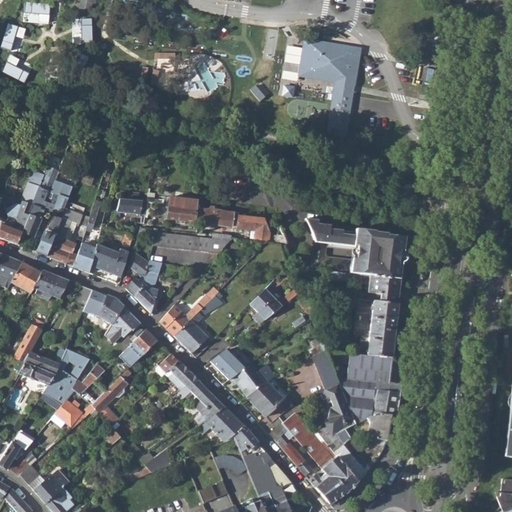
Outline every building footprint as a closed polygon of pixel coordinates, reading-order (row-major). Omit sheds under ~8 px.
[(11,0),(11,9),(22,9),(21,0),(11,0)] [(78,0),(78,7),(96,9),(96,0),(78,0)] [(20,38),(20,47),(35,48),(35,38),(20,38)] [(298,76),(324,80),(324,76),(350,81),(355,52),(312,45),(313,41),(308,41),(307,49),(303,49),(286,46),(281,79),(297,82),(298,76)] [(358,49),(313,41),(312,45),(355,52),(350,81),(324,76),(324,80),(335,82),(335,85),(334,88),(353,91),(353,88),(360,49),(358,49)] [(0,55),(10,56),(10,45),(0,45),(0,55)] [(424,65),(410,70),(415,83),(429,78),(424,65)] [(291,84),(289,101),(302,103),(304,85),(291,84)] [(346,130),(353,91),(334,88),(328,127),(346,130)] [(43,177),(41,182),(39,188),(33,204),(40,207),(52,212),(55,203),(43,199),(50,180),(43,177)] [(33,204),(39,188),(27,184),(20,202),(22,202),(20,206),(30,210),(33,204)] [(147,201),(148,194),(122,190),(121,197),(119,197),(118,209),(145,214),(147,201)] [(148,194),(147,201),(154,203),(155,198),(155,194),(149,193),(148,194)] [(0,226),(0,237),(17,244),(22,233),(26,220),(27,219),(28,217),(29,214),(30,210),(20,206),(19,205),(16,205),(11,199),(1,194),(1,196),(0,197),(0,208),(3,209),(7,217),(4,226),(1,225),(0,226)] [(168,218),(195,221),(197,200),(170,197),(168,218)] [(100,202),(95,200),(91,210),(97,212),(100,202)] [(152,215),(154,203),(147,201),(145,214),(152,215)] [(36,252),(47,256),(54,237),(59,224),(61,219),(64,210),(66,205),(60,203),(57,211),(49,219),(36,252)] [(30,210),(29,214),(38,218),(40,212),(48,215),(52,212),(40,207),(33,204),(30,210)] [(232,225),(233,218),(234,212),(226,211),(215,210),(215,207),(212,206),(211,210),(200,208),(198,222),(232,225)] [(47,256),(67,264),(69,253),(71,254),(75,243),(64,240),(69,222),(79,225),(82,217),(64,210),(61,219),(59,224),(54,237),(47,256)] [(26,220),(22,233),(35,238),(42,219),(38,218),(29,214),(28,217),(27,219),(26,220)] [(306,219),(315,242),(327,243),(357,246),(355,260),(352,259),(351,274),(401,280),(402,265),(399,265),(400,251),(404,251),(405,237),(387,235),(387,234),(374,233),(374,231),(356,229),(355,235),(342,234),(342,229),(330,228),(330,225),(318,224),(318,221),(306,219)] [(278,243),(286,244),(280,225),(273,227),(278,243)] [(139,235),(155,237),(156,233),(157,229),(141,227),(139,235)] [(230,241),(156,233),(155,237),(152,246),(219,254),(230,241)] [(124,246),(130,248),(134,235),(127,234),(124,246)] [(338,272),(351,274),(352,259),(326,256),(327,243),(315,242),(312,269),(338,272)] [(73,266),(80,245),(75,243),(71,254),(69,253),(67,264),(73,266)] [(80,245),(73,266),(89,273),(91,265),(95,249),(80,243),(80,245)] [(91,265),(120,277),(127,252),(119,249),(118,251),(97,243),(95,249),(91,265)] [(141,283),(148,262),(134,251),(129,268),(136,273),(126,288),(133,295),(140,287),(141,283)] [(5,256),(0,264),(0,275),(1,277),(0,279),(0,284),(9,288),(12,282),(13,281),(22,262),(5,256)] [(133,295),(151,313),(157,289),(153,288),(161,262),(148,260),(148,262),(141,283),(140,287),(133,295)] [(12,282),(31,293),(34,288),(42,273),(22,262),(13,281),(12,282)] [(34,295),(47,301),(53,296),(59,298),(69,281),(44,271),(42,273),(34,288),(37,289),(34,295)] [(380,302),(398,304),(401,280),(351,274),(338,272),(337,279),(363,283),(363,278),(370,279),(368,293),(382,294),(380,302)] [(59,298),(62,300),(67,290),(71,292),(75,283),(69,281),(59,298)] [(78,302),(86,305),(93,290),(83,286),(78,302)] [(159,321),(174,336),(215,295),(219,291),(214,287),(185,316),(173,305),(159,321)] [(251,318),(257,325),(299,293),(297,289),(278,303),(265,289),(250,303),(257,312),(251,318)] [(79,320),(82,322),(84,319),(89,322),(101,293),(93,290),(86,305),(79,320)] [(98,319),(111,326),(123,307),(115,299),(107,295),(98,319)] [(174,336),(195,357),(209,344),(207,342),(209,340),(195,324),(223,303),(215,295),(174,336)] [(361,335),(359,355),(392,358),(398,304),(380,302),(358,299),(354,334),(361,335)] [(124,337),(131,329),(133,331),(140,324),(123,307),(111,326),(105,335),(114,343),(121,335),(124,337)] [(33,324),(43,329),(46,323),(36,318),(33,324)] [(13,357),(25,362),(30,353),(43,329),(33,324),(13,357)] [(158,341),(146,330),(119,356),(130,367),(158,341)] [(67,348),(90,361),(96,350),(84,343),(82,348),(70,341),(67,348)] [(0,349),(0,352),(4,354),(9,345),(4,343),(0,349)] [(56,362),(30,353),(25,362),(56,373),(58,367),(66,351),(61,349),(56,362)] [(233,350),(228,354),(243,369),(248,365),(233,350)] [(313,357),(325,390),(340,384),(338,380),(338,379),(337,377),(327,351),(327,350),(313,357)] [(229,379),(243,369),(228,354),(224,351),(210,361),(229,380),(229,379)] [(171,354),(162,363),(159,360),(156,364),(166,374),(170,370),(178,361),(171,354)] [(348,379),(389,383),(392,358),(359,355),(351,354),(348,379)] [(170,370),(183,383),(187,387),(183,390),(181,392),(178,395),(182,399),(185,396),(190,391),(199,382),(178,361),(170,370)] [(77,381),(58,367),(56,373),(25,362),(20,372),(32,377),(49,383),(45,391),(44,392),(61,406),(66,400),(74,391),(72,389),(77,381)] [(237,384),(247,396),(267,382),(274,377),(276,376),(266,365),(258,372),(250,363),(248,365),(243,369),(229,379),(235,386),(237,384)] [(74,391),(79,395),(84,390),(105,370),(96,364),(84,381),(79,378),(77,381),(72,389),(74,391)] [(106,405),(115,397),(118,397),(124,392),(124,388),(127,384),(123,380),(131,373),(128,370),(94,400),(90,403),(91,404),(94,408),(112,427),(119,420),(106,405)] [(183,383),(170,370),(166,374),(164,375),(181,392),(183,390),(187,387),(183,383)] [(49,383),(32,377),(31,379),(33,382),(44,386),(42,389),(45,391),(49,383)] [(367,418),(371,416),(372,411),(375,411),(378,390),(400,394),(401,383),(389,383),(348,379),(337,377),(338,379),(338,380),(340,384),(356,423),(367,418)] [(196,414),(197,415),(217,400),(199,382),(190,391),(193,394),(200,401),(195,407),(199,411),(196,414)] [(283,400),(267,382),(247,396),(246,397),(265,417),(283,400)] [(333,435),(335,436),(344,430),(356,423),(340,384),(325,390),(321,392),(324,399),(328,398),(329,402),(332,400),(335,405),(331,407),(330,417),(323,422),(325,424),(333,435)] [(84,390),(79,395),(90,403),(94,400),(84,390)] [(398,406),(400,394),(378,390),(375,411),(372,411),(371,416),(378,414),(396,416),(398,406)] [(187,399),(193,394),(190,391),(185,396),(187,399)] [(71,404),(66,400),(61,406),(52,417),(62,427),(66,422),(72,428),(94,408),(91,404),(90,403),(81,412),(77,410),(81,406),(74,400),(71,404)] [(196,420),(197,421),(202,417),(207,421),(225,407),(217,400),(197,415),(192,419),(194,421),(196,420)] [(207,421),(227,440),(234,438),(233,436),(244,427),(225,407),(207,421)] [(309,480),(330,504),(348,491),(359,482),(357,480),(358,479),(357,477),(361,473),(364,476),(367,473),(354,458),(345,466),(337,456),(334,459),(313,434),(295,413),(284,423),(289,429),(291,431),(295,435),(323,468),(322,469),(326,474),(320,478),(317,473),(309,480)] [(368,437),(387,440),(389,429),(392,430),(396,416),(378,414),(371,416),(367,418),(370,423),(368,437)] [(201,426),(207,421),(202,417),(197,421),(201,426)] [(281,436),(289,429),(284,423),(282,425),(281,424),(269,433),(306,476),(312,470),(290,443),(287,444),(281,436)] [(318,430),(316,431),(325,441),(333,435),(325,424),(318,430)] [(242,459),(248,456),(245,450),(248,448),(250,451),(259,444),(244,427),(233,436),(234,438),(242,459)] [(21,428),(12,442),(0,460),(0,465),(6,469),(13,457),(18,459),(26,449),(35,438),(21,428)] [(344,430),(335,436),(342,446),(351,438),(344,430)] [(108,437),(113,444),(120,437),(115,431),(108,437)] [(316,431),(313,434),(334,459),(337,456),(334,452),(325,441),(316,431)] [(335,436),(333,435),(325,441),(334,452),(342,446),(335,436)] [(142,461),(147,457),(138,448),(136,449),(133,444),(129,447),(142,461)] [(184,458),(187,466),(213,455),(210,448),(184,458)] [(9,470),(19,476),(20,475),(31,465),(38,459),(26,449),(18,459),(9,470)] [(162,468),(176,462),(168,451),(155,461),(147,467),(149,469),(151,472),(162,468)] [(220,469),(230,466),(233,475),(244,472),(239,451),(216,457),(220,469)] [(266,462),(271,458),(269,456),(265,452),(260,456),(266,462)] [(261,501),(265,511),(290,511),(280,486),(279,483),(271,458),(266,462),(260,456),(254,453),(248,456),(242,459),(260,499),(261,501)] [(147,467),(155,461),(150,455),(147,457),(142,461),(147,467)] [(162,468),(166,475),(188,466),(187,466),(184,458),(176,462),(162,468)] [(45,481),(31,465),(20,475),(45,504),(62,488),(68,483),(57,471),(45,481)] [(127,478),(128,482),(134,479),(151,472),(149,469),(127,478)] [(511,511),(511,479),(501,479),(499,493),(499,501),(501,501),(503,506),(500,507),(494,511),(493,511),(511,511)] [(0,499),(1,500),(8,487),(0,482),(0,499)] [(203,502),(217,498),(213,485),(200,489),(203,502)] [(64,511),(75,503),(62,488),(45,504),(51,511),(64,511)] [(6,500),(16,511),(29,511),(31,510),(13,490),(6,500)] [(498,503),(500,507),(503,506),(501,501),(499,501),(499,493),(494,492),(498,503)] [(211,511),(212,511),(220,509),(216,499),(207,502),(211,511)] [(236,511),(265,511),(261,501),(260,499),(252,502),(250,499),(241,503),(243,507),(235,510),(236,511)]
